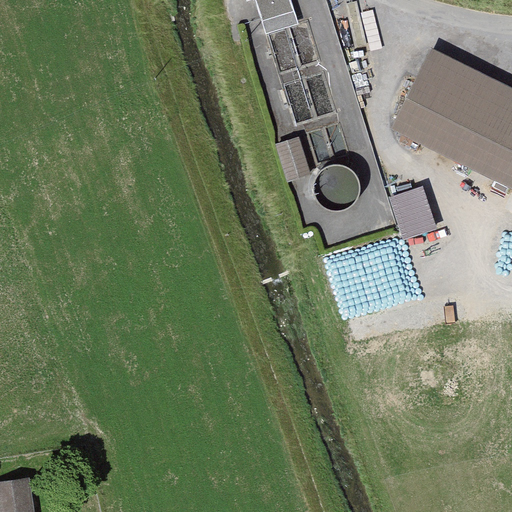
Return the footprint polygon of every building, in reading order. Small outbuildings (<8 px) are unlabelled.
[(296,0),(261,0),(268,24),(300,16),(296,0)] [(511,92),(429,50),(387,132),(511,196),(511,92)] [(302,135),(279,141),(289,177),(311,172),(302,135)] [(358,184),(357,178),(353,173),(348,169),(342,167),(335,167),(329,169),(324,172),(320,178),(318,184),(319,191),(321,197),(326,202),(332,206),(339,207),(346,205),(352,202),(356,196),(358,190),(358,184)] [(391,197),(406,240),(440,227),(425,184),(391,197)] [(30,511),(25,481),(0,485),(0,511),(30,511)]
